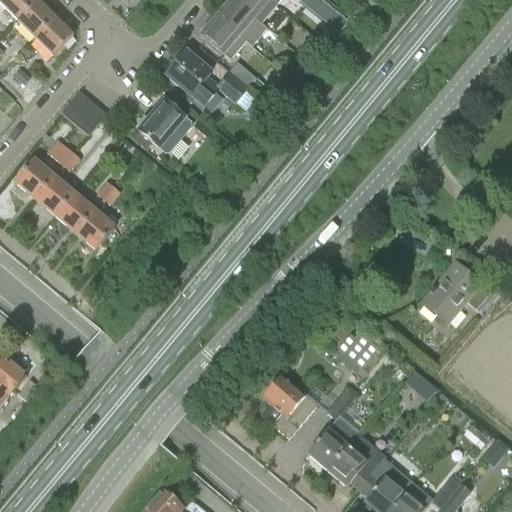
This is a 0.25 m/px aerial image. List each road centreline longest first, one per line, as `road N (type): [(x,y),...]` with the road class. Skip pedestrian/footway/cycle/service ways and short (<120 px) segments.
road 1 (primary): [(27,511),(454,0)]
road 2 (unclassified): [(83,511),(511,24)]
road 3 (tertiary): [(276,511),(0,281)]
road 4 (residential): [(0,175),(112,32)]
